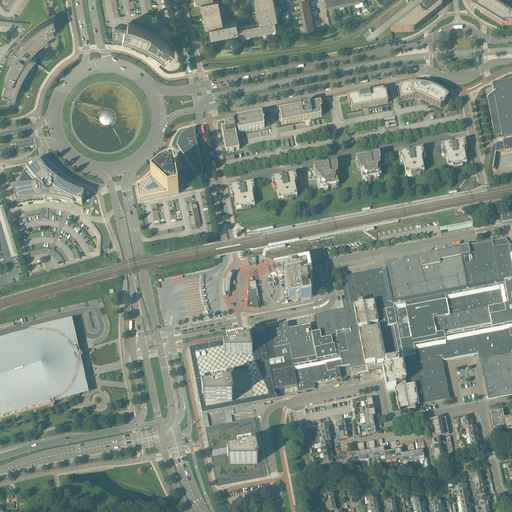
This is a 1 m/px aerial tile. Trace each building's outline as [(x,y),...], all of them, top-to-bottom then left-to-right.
[(195,0),(196,3),(201,2),(205,26),(216,24),(227,22),(225,11),(222,0),(195,0)] [(251,0),(255,20),(256,22),(277,18),(273,0),(251,0)] [(430,0),(431,0),(390,33),(391,33),(392,33),(413,31),(436,13),(442,9),(441,0),(430,0)] [(469,0),(470,7),(501,26),(511,25),(511,16),(484,0),(469,0)] [(50,18),(46,20),(42,22),(40,24),(38,25),(36,27),(33,29),(31,31),(29,33),(27,35),(25,37),(23,39),(22,40),(23,41),(21,43),(19,45),(17,47),(15,49),(13,52),(11,54),(10,56),(9,58),(8,59),(14,58),(16,59),(14,62),(12,64),(11,66),(10,68),(9,70),(8,72),(7,74),(6,76),(6,78),(5,80),(6,81),(6,83),(5,85),(5,87),(4,88),(4,90),(3,92),(3,94),(2,96),(8,94),(7,97),(15,99),(16,96),(16,94),(17,92),(17,91),(17,90),(18,88),(19,86),(20,84),(20,82),(21,80),(22,78),(23,76),(24,74),(25,72),(27,70),(28,68),(29,66),(28,63),(31,60),(34,56),(30,56),(28,55),(30,53),(32,51),(33,49),(35,48),(37,46),(39,44),(40,43),(42,41),(44,39),(46,38),(48,37),(47,35),(48,35),(50,33),(52,32),(54,31),(56,30),(53,25),(56,24),(54,16),(50,18)] [(216,26),(209,27),(211,38),(216,37),(238,32),(239,32),(240,38),(244,37),(277,30),(275,20),(242,26),(238,27),(237,25),(236,21),(236,19),(230,21),(231,23),(216,26)] [(110,39),(112,39),(115,40),(118,40),(120,40),(122,41),(124,41),(126,42),(127,42),(129,43),(133,44),(135,45),(136,46),(139,47),(142,48),(144,49),(147,51),(148,52),(151,53),(152,53),(151,52),(154,47),(157,49),(159,50),(161,52),(163,54),(165,55),(169,51),(171,52),(175,48),(172,45),(170,44),(168,42),(166,41),(164,39),(161,37),(158,35),(156,34),(154,33),(152,32),(149,30),(145,29),(143,28),(141,27),(137,26),(135,25),(133,24),(132,24),(130,23),(128,23),(126,30),(124,29),(121,29),(119,28),(116,28),(114,28),(112,38),(107,38),(110,39)] [(487,99),(494,138),(494,139),(501,137),(501,138),(511,136),(511,82),(492,86),(493,94),(487,99)] [(417,86),(415,86),(415,85),(400,87),(401,90),(399,90),(401,101),(417,98),(441,108),(441,106),(443,107),(445,102),(449,99),(448,97),(445,95),(444,94),(443,94),(441,93),(440,92),(438,91),(437,90),(435,90),(433,89),(432,88),(430,88),(428,87),(426,87),(424,87),(422,86),(421,86),(419,86),(417,86)] [(384,93),(383,91),(359,96),(347,98),(349,106),(351,105),(352,111),(388,104),(386,93),(384,93)] [(309,104),(300,105),(301,107),(279,112),(280,117),(279,117),(280,119),(281,119),(282,125),(321,117),(320,109),(322,109),(321,103),(310,105),(309,104)] [(221,129),(226,152),(232,151),(232,153),(234,152),(234,151),(239,150),(236,134),(264,128),(263,123),(264,123),(264,120),(263,121),(262,115),(236,120),(236,122),(224,124),(225,128),(221,129)] [(192,132),(190,132),(189,133),(188,133),(187,133),(186,134),(185,134),(184,135),(184,136),(183,136),(183,137),(182,138),(181,141),(180,144),(179,146),(196,174),(201,173),(192,132)] [(284,147),(282,141),(290,140),(291,147),(293,147),(291,137),(280,139),(282,148),(284,147)] [(511,140),(502,142),(502,144),(496,145),(495,154),(504,152),(504,153),(511,151),(511,140)] [(465,142),(465,141),(442,146),(441,146),(441,147),(442,152),(443,157),(446,157),(448,167),(466,164),(464,153),(467,153),(465,142)] [(423,150),(409,153),(399,155),(401,166),(404,165),(406,176),(424,172),(422,162),(425,161),(424,156),(423,150)] [(380,154),(355,159),(355,160),(356,160),(358,170),(361,170),(363,180),(381,177),(379,166),(379,161),(381,160),(379,155),(380,155),(380,154)] [(174,156),(173,157),(173,158),(172,159),(171,160),(170,162),(169,163),(168,165),(165,168),(164,169),(162,171),(161,173),(159,174),(157,176),(156,177),(154,178),(152,180),(150,181),(148,183),(146,184),(144,185),(141,187),(139,188),(137,189),(138,195),(140,202),(170,196),(179,194),(175,178),(186,176),(185,174),(185,172),(184,171),(184,169),(183,168),(182,166),(181,165),(180,163),(179,162),(178,161),(177,159),(176,158),(175,157),(174,156)] [(20,187),(13,189),(15,195),(14,196),(17,204),(21,202),(26,201),(31,200),(35,200),(40,199),(45,199),(46,199),(47,200),(49,200),(50,200),(51,200),(52,200),(52,202),(54,202),(57,202),(57,201),(60,201),(62,202),(65,203),(68,203),(70,204),(73,205),(74,202),(76,202),(77,203),(78,203),(79,204),(81,204),(82,204),(83,199),(84,196),(83,195),(83,194),(82,194),(81,194),(80,194),(78,193),(71,190),(68,189),(65,187),(63,186),(60,184),(58,182),(55,180),(53,179),(55,177),(52,175),(50,172),(47,170),(45,167),(43,165),(41,162),(30,164),(32,166),(26,170),(27,170),(25,171),(24,172),(23,174),(22,175),(22,176),(21,178),(20,179),(20,181),(20,183),(20,184),(20,186),(20,187)] [(337,163),(323,166),(313,168),(316,179),(318,178),(320,189),(339,185),(336,175),(339,174),(337,163)] [(272,180),(273,186),(274,191),(277,191),(279,201),(297,198),(295,187),(298,186),(297,181),(296,176),(296,175),(271,180),(272,181),(272,180)] [(253,184),(252,184),(238,187),(229,188),(229,189),(230,189),(231,194),(232,200),(234,199),(237,210),(255,206),(253,195),(255,195),(254,190),(253,184),(254,184),(253,184)] [(200,225),(196,206),(192,206),(196,229),(198,229),(199,228),(200,227),(200,226),(200,225)] [(511,213),(501,216),(496,217),(497,221),(502,223),(504,223),(511,221),(511,213)] [(474,227),(472,221),(440,228),(441,234),(474,227)] [(12,235),(10,228),(3,230),(5,237),(12,235)] [(266,330),(264,330),(264,335),(266,342),(266,344),(269,343),(269,346),(268,346),(269,353),(271,354),(274,353),(275,358),(272,359),(271,360),(272,364),(272,367),(275,378),(276,383),(277,391),(278,391),(295,388),(297,387),(297,389),(298,393),(310,390),(314,390),(313,384),(315,384),(337,380),(341,379),(339,368),(341,368),(344,368),(350,367),(351,369),(355,368),(365,366),(367,366),(368,371),(369,371),(370,371),(382,369),(384,368),(385,374),(385,376),(386,382),(387,385),(388,392),(396,390),(400,408),(400,411),(398,411),(398,412),(401,411),(405,410),(407,410),(408,410),(408,412),(410,412),(415,411),(415,408),(416,408),(418,408),(420,407),(417,408),(417,406),(420,405),(420,406),(421,406),(421,404),(423,404),(423,405),(424,405),(430,403),(435,402),(449,400),(442,367),(443,367),(444,367),(444,364),(443,361),(473,356),(474,355),(478,354),(481,354),(481,352),(479,346),(481,346),(484,345),(486,357),(489,356),(492,371),(484,373),(485,380),(488,394),(488,396),(487,396),(488,399),(489,399),(489,400),(498,398),(505,397),(511,395),(511,418),(503,420),(501,411),(494,412),(491,413),(495,429),(503,428),(504,431),(506,431),(506,430),(511,428),(511,345),(510,338),(511,337),(511,246),(509,247),(509,244),(505,239),(492,242),(466,247),(460,248),(460,249),(385,264),(387,271),(383,271),(382,271),(368,274),(366,274),(346,278),(343,279),(341,279),(343,290),(344,293),(344,294),(344,295),(348,311),(348,313),(344,314),(339,315),(334,316),(333,316),(331,316),(330,313),(323,315),(322,316),(321,318),(316,319),(318,329),(319,333),(317,334),(316,334),(314,326),(310,326),(288,331),(287,326),(279,327),(266,330)] [(251,257),(248,259),(250,267),(252,266),(256,265),(256,260),(255,257),(254,257),(251,257)] [(289,276),(287,276),(291,298),(302,296),(302,298),(312,297),(311,290),(310,290),(309,287),(308,279),(310,278),(307,265),(307,262),(298,264),(291,265),(292,268),(288,269),(289,276)] [(308,279),(309,287),(314,286),(313,278),(315,277),(316,277),(316,276),(315,276),(312,264),(307,265),(310,278),(308,279)] [(322,265),(319,265),(317,266),(320,282),(318,282),(319,288),(324,287),(322,282),(325,281),(322,265)] [(225,287),(225,289),(225,290),(225,292),(225,293),(225,294),(230,294),(230,292),(230,291),(230,289),(230,288),(230,286),(230,285),(230,284),(230,283),(231,282),(231,281),(231,280),(231,279),(232,278),(233,276),(233,275),(229,273),(228,274),(228,275),(227,276),(226,278),(226,279),(226,280),(225,281),(225,282),(225,283),(225,284),(225,285),(225,286),(225,287)] [(258,305),(260,305),(255,282),(253,282),(253,280),(253,279),(252,278),(251,277),(250,278),(249,278),(249,279),(248,291),(248,292),(248,293),(248,294),(248,295),(248,296),(248,297),(248,298),(247,299),(248,300),(247,301),(248,302),(247,303),(247,308),(259,309),(258,305)] [(0,417),(15,413),(50,403),(51,406),(52,406),(52,407),(53,407),(54,407),(54,406),(55,406),(55,405),(54,404),(89,394),(81,358),(82,358),(83,357),(83,356),(83,355),(82,355),(81,355),(80,355),(79,352),(72,321),(30,331),(30,330),(0,338),(0,417)] [(257,336),(247,338),(245,339),(242,339),(225,343),(189,350),(202,415),(217,487),(266,477),(254,418),(232,423),(231,416),(234,415),(233,409),(276,401),(275,399),(271,376),(265,346),(263,335),(257,336)] [(429,425),(430,425),(431,427),(447,424),(446,418),(428,422),(429,425)] [(431,427),(431,429),(430,430),(430,433),(448,429),(447,424),(431,427)] [(449,435),(448,429),(430,433),(431,436),(432,435),(433,438),(449,435)] [(443,438),(432,440),(432,443),(431,443),(431,446),(441,444),(444,444),(443,438)] [(396,459),(401,458),(402,458),(400,451),(401,451),(400,446),(396,447),(395,442),(393,443),(394,447),(396,459)] [(419,451),(417,452),(419,460),(424,459),(426,458),(424,446),(423,442),(418,443),(419,447),(419,451)] [(364,461),(369,460),(367,452),(365,452),(363,443),(360,444),(364,461)] [(360,444),(357,444),(359,453),(357,454),(356,452),(353,453),(355,463),(364,461),(360,444)] [(333,466),(333,463),(332,461),(334,460),(333,457),(323,459),(324,465),(322,465),(323,468),(328,467),(333,466)] [(377,502),(379,501),(378,498),(376,498),(376,496),(366,498),(366,500),(368,500),(369,506),(378,504),(377,502)] [(420,497),(414,499),(414,501),(415,506),(425,504),(424,501),(423,502),(422,499),(420,499),(420,497)] [(387,505),(386,505),(386,508),(396,506),(395,500),(394,498),(386,499),(387,505)] [(433,505),(431,505),(432,509),(442,507),(441,501),(440,499),(433,500),(434,502),(432,502),(433,505)] [(2,511),(3,509),(4,509),(5,509),(5,508),(6,508),(6,510),(10,510),(13,510),(13,503),(1,504),(1,508),(0,507),(0,511),(2,511)]
